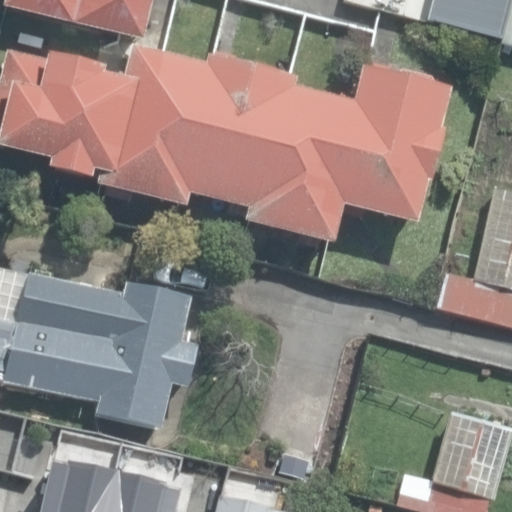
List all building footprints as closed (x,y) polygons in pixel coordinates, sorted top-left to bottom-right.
[(4,0),(3,10),(140,44),(150,0),(4,0)] [(431,0),(426,20),(500,38),(510,0),(431,0)] [(511,12),(503,47),(511,49),(511,12)] [(239,227),(331,250),(338,208),(415,227),(426,183),(431,185),(444,132),(437,130),(446,93),(358,71),(350,105),(289,90),(292,78),(205,57),(202,67),(130,49),(121,83),(99,77),(100,72),(14,50),(0,105),(0,152),(44,164),(42,172),(87,183),(88,175),(98,178),(95,189),(184,211),(187,199),(243,212),(239,227)] [(435,309),(511,326),(511,193),(494,189),(472,284),(443,277),(435,309)] [(96,416),(160,430),(170,385),(187,389),(197,347),(182,344),(192,298),(125,283),(122,295),(27,274),(16,322),(0,318),(0,382),(98,404),(96,416)] [(393,507),(410,511),(490,511),(511,433),(511,429),(450,412),(430,484),(402,476),(393,507)] [(169,511),(173,496),(158,493),(159,489),(62,466),(61,470),(46,466),(34,511),(169,511)]
